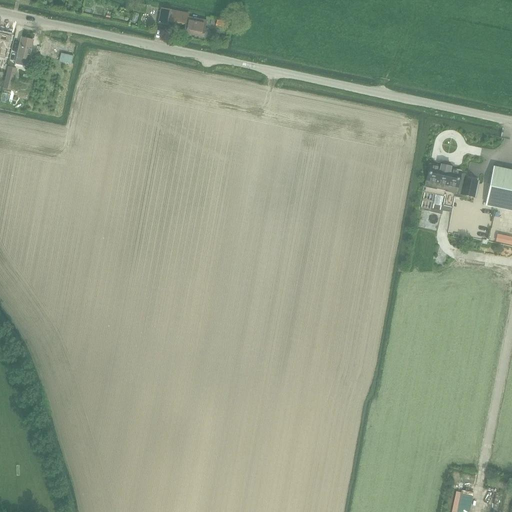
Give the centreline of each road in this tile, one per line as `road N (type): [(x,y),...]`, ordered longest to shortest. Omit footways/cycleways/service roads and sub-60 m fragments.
road 1 (unclassified): [(511,121),(252,66)]
road 2 (residential): [(252,66),(0,13)]
